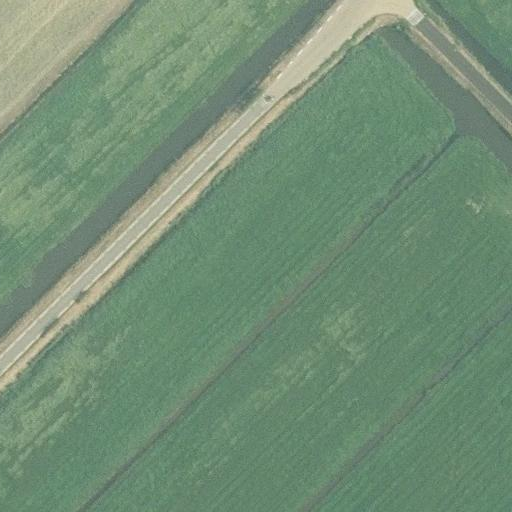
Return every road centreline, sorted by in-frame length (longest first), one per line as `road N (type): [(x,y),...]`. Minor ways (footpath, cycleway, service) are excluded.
road 1 (unclassified): [(0,365),(368,0)]
road 2 (unclassified): [(511,117),(395,0)]
